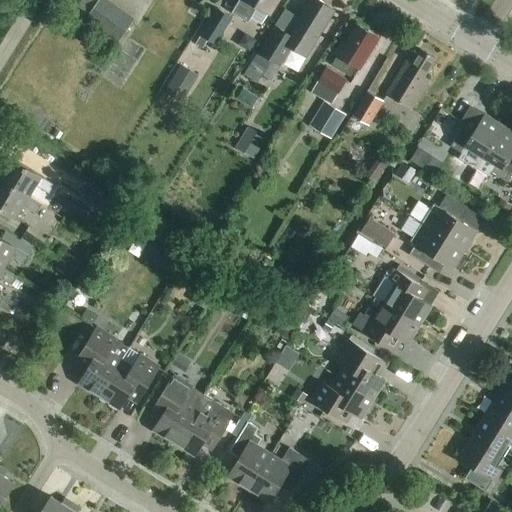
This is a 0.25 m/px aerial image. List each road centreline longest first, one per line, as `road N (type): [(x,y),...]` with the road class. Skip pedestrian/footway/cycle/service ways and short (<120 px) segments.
road 1 (residential): [(378,492),(511,278)]
road 2 (residential): [(158,511),(57,447),(34,408),(0,387)]
